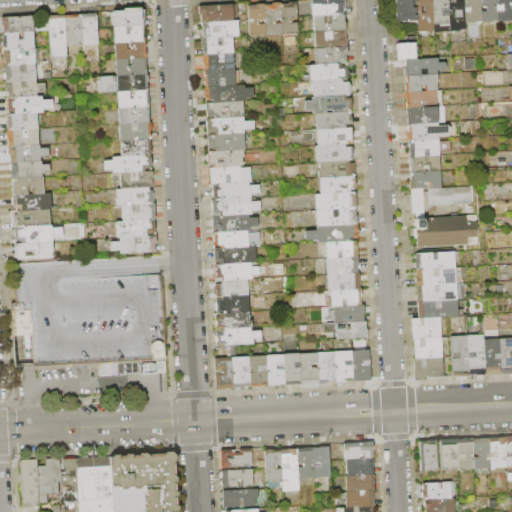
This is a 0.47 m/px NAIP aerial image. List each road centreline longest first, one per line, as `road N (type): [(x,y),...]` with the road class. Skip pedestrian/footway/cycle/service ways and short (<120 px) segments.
road 1 (tertiary): [(511,403),(0,432)]
road 2 (residential): [(370,0),(398,511)]
road 3 (residential): [(170,0),(198,511)]
